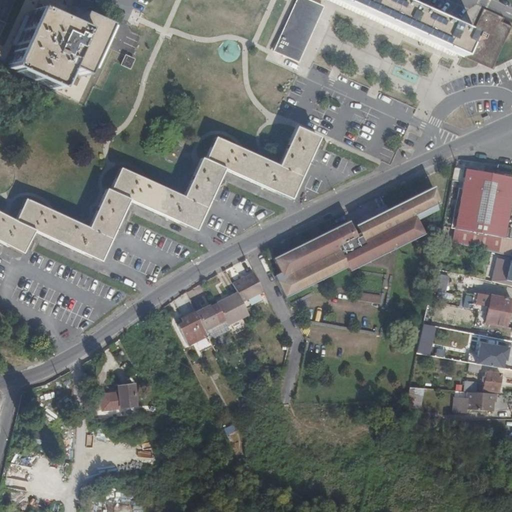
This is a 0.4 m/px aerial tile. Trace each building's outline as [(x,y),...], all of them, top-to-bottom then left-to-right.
[(0,0),(0,36),(16,0),(0,0)] [(148,13),(151,1),(145,0),(136,0),(134,10),(148,13)] [(323,7),(308,0),(298,0),(275,50),(299,61),(323,7)] [(504,16),(484,7),(473,31),(409,3),(403,0),(340,0),(411,31),(493,67),(511,25),(511,24),(502,20),(504,16)] [(35,11),(9,70),(56,91),(66,69),(83,77),(105,28),(80,16),(74,28),(35,11)] [(134,61),(125,57),(121,66),(130,70),(134,61)] [(319,137),(297,127),(279,166),(216,138),(206,161),(202,159),(193,178),(184,198),(121,170),(111,192),(108,191),(98,212),(90,229),(27,201),(16,223),(0,215),(0,243),(23,255),(35,233),(103,262),(120,222),(130,201),(197,230),(216,189),(225,169),(292,198),(319,137)] [(511,179),(454,169),(440,239),(511,254),(511,251),(511,179)] [(438,212),(435,191),(383,216),(384,218),(380,220),(379,217),(356,228),(360,237),(356,238),(349,224),(301,247),(302,249),(299,250),(298,248),(274,259),(281,275),(275,277),(285,299),(348,270),(350,275),(421,242),(414,227),(409,229),(407,226),(434,214),(438,212)] [(434,214),(407,226),(409,229),(414,227),(435,218),(434,214)] [(504,265),(506,255),(497,253),(495,263),(504,265)] [(254,273),(233,284),(237,293),(243,303),(263,292),(254,273)] [(446,291),(448,275),(439,274),(437,289),(446,291)] [(378,302),(379,294),(358,292),(357,300),(378,302)] [(237,293),(217,303),(219,306),(226,321),(228,325),(249,315),(243,303),(237,293)] [(487,311),(490,297),(474,294),(471,308),(487,311)] [(490,296),(490,297),(487,311),(485,323),(506,327),(511,301),(490,296)] [(226,321),(219,306),(211,310),(218,325),(226,321)] [(218,325),(211,310),(209,307),(195,313),(205,332),(218,325)] [(195,313),(195,312),(190,315),(197,330),(183,336),(188,347),(207,337),(205,332),(195,313)] [(197,330),(190,315),(181,319),(184,324),(178,327),(183,336),(197,330)] [(424,315),(422,327),(429,328),(432,316),(424,315)] [(422,327),(418,348),(426,349),(430,328),(429,328),(422,327)] [(475,365),(478,365),(501,369),(504,349),(479,344),(475,365)] [(475,365),(467,364),(466,371),(477,372),(478,365),(475,365)] [(497,392),(498,374),(483,373),(483,378),(480,378),(480,383),(482,383),(482,392),(497,392)] [(103,408),(136,405),(134,384),(118,385),(119,392),(102,394),(103,408)] [(494,402),(495,394),(474,393),(465,392),(465,400),(452,400),(452,414),(465,415),(465,411),(488,412),(488,402),(492,402),(494,402)] [(408,394),(405,410),(419,413),(422,397),(408,394)]
